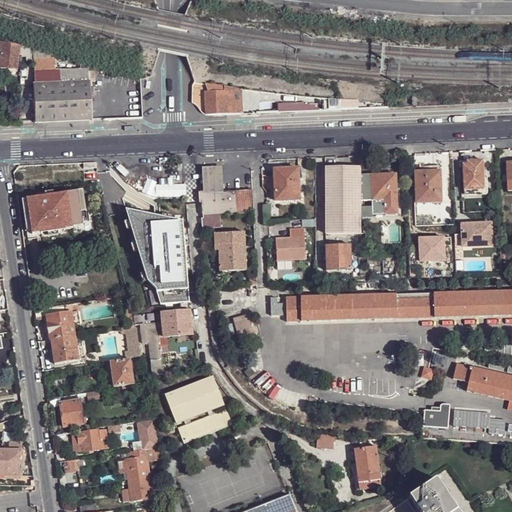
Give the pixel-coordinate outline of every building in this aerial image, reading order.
[(0,66),(16,68),(18,46),(0,42),(0,66)] [(55,52),(22,43),(21,58),(34,57),(55,56),(55,52)] [(112,79),(113,69),(55,52),(55,56),(56,69),(89,68),(89,72),(112,79)] [(56,69),(55,56),(34,57),(35,83),(56,82),(55,69),(56,69)] [(89,72),(89,68),(56,69),(55,69),(56,82),(89,80),(89,72)] [(91,119),(90,111),(89,80),(56,82),(35,83),(32,83),(34,114),(34,122),(91,120),(91,119)] [(21,84),(20,113),(20,114),(34,114),(32,83),(21,84)] [(226,92),(207,93),(208,114),(227,112),(226,92)] [(243,94),(226,92),(227,112),(244,112),(243,94)] [(486,190),(484,161),(464,162),(464,171),(466,191),(486,190)] [(202,174),(204,193),(226,191),(225,173),(224,166),(202,168),(202,174)] [(361,167),(326,168),(328,235),(362,235),(361,167)] [(300,200),(299,169),(275,170),(276,201),(300,200)] [(443,202),(441,175),(428,175),(428,172),(417,172),(419,185),(418,185),(419,203),(443,202)] [(372,176),(373,201),(386,200),(398,200),(397,184),(397,174),(372,176)] [(373,201),(372,176),(363,176),(365,201),(373,201)] [(38,197),(22,199),(25,220),(31,219),(32,229),(33,233),(84,226),(83,220),(81,208),(86,207),(83,186),(54,190),(54,194),(46,196),(45,193),(38,194),(38,197)] [(201,194),(203,214),(220,213),(237,211),(255,209),(254,189),(226,191),(204,193),(201,194)] [(399,215),(398,200),(386,200),(373,201),(374,216),(386,215),(399,215)] [(167,218),(130,212),(133,222),(135,232),(139,245),(141,254),(147,275),(149,285),(157,289),(161,305),(180,303),(189,302),(190,302),(189,293),(188,283),(187,270),(186,260),(185,245),(184,235),(183,221),(177,220),(167,218)] [(220,213),(203,214),(205,228),(221,227),(220,213)] [(318,218),(302,219),(302,227),(318,226),(318,218)] [(493,223),(463,225),(465,248),(495,246),(493,223)] [(308,230),(293,231),(294,241),(280,241),(281,263),(291,263),(309,262),(308,230)] [(221,273),(246,271),(244,234),(215,235),(215,247),(219,247),(219,253),(221,273)] [(411,252),(413,274),(417,274),(416,257),(419,256),(419,255),(453,251),(452,245),(429,248),(429,247),(421,248),(421,249),(419,249),(419,250),(418,250),(418,249),(413,249),(414,252),(411,252)] [(354,270),(353,246),(328,247),(330,271),(354,270)] [(291,263),(281,263),(282,271),(292,270),(291,263)] [(251,276),(252,285),(260,284),(259,275),(251,276)] [(511,292),(290,297),(290,304),(281,304),(281,298),(274,298),(274,316),(290,316),(290,322),(511,317),(511,292)] [(132,297),(123,299),(127,321),(122,322),(123,330),(135,328),(132,306),(132,297)] [(71,312),(70,307),(47,310),(48,316),(71,312)] [(163,322),(166,322),(191,319),(192,319),(191,309),(162,312),(163,322)] [(48,316),(47,310),(34,312),(36,320),(48,318),(48,316)] [(77,311),(71,312),(73,324),(79,323),(77,311)] [(48,318),(51,341),(74,337),(73,324),(71,312),(48,316),(48,318)] [(243,321),(236,323),(239,333),(241,341),(256,337),(250,315),(242,317),(243,321)] [(193,334),(191,319),(166,322),(163,322),(142,324),(145,344),(153,343),(155,377),(166,376),(164,337),(193,334)] [(123,330),(121,330),(122,335),(126,334),(129,351),(125,351),(126,359),(140,357),(139,345),(137,337),(136,328),(135,328),(123,330)] [(235,342),(241,341),(239,333),(232,335),(235,342)] [(55,364),(78,361),(74,337),(51,341),(52,345),(55,364)] [(130,359),(110,362),(110,363),(114,386),(114,387),(134,384),(130,359)] [(511,377),(459,365),(455,380),(470,384),(468,393),(510,403),(508,411),(511,411),(511,377)] [(435,371),(424,368),(421,379),(432,381),(435,371)] [(222,405),(211,377),(167,394),(178,422),(184,419),(212,409),(222,405)] [(61,404),(64,427),(84,424),(80,401),(61,404)] [(425,411),(423,428),(449,430),(451,405),(443,405),(441,407),(440,409),(440,412),(432,411),(425,411)] [(233,425),(226,409),(214,414),(186,425),(178,428),(184,443),(233,425)] [(214,414),(212,409),(184,419),(186,425),(214,414)] [(490,419),(490,413),(454,410),(453,426),(488,429),(488,433),(505,435),(506,420),(490,419)] [(133,443),(134,452),(155,449),(150,421),(139,423),(142,441),(133,443)] [(109,426),(110,433),(118,432),(117,425),(109,426)] [(106,429),(78,433),(78,435),(79,444),(82,444),(83,452),(88,451),(88,453),(94,452),(94,450),(109,448),(106,429)] [(335,434),(319,433),(318,448),(334,449),(335,434)] [(79,444),(78,435),(72,436),(73,453),(83,452),(82,444),(79,444)] [(11,442),(11,450),(22,451),(22,442),(11,442)] [(355,448),(361,490),(383,487),(377,445),(355,448)] [(127,473),(129,481),(149,479),(147,461),(156,459),(155,449),(134,452),(129,452),(130,460),(125,460),(127,469),(127,473)] [(0,475),(21,476),(22,451),(11,450),(2,450),(0,450),(0,475)] [(156,459),(147,461),(149,479),(159,477),(156,459)] [(75,461),(64,462),(66,474),(77,472),(75,461)] [(159,477),(149,479),(151,491),(161,489),(159,477)] [(149,479),(129,481),(130,489),(131,501),(131,502),(152,498),(153,506),(164,505),(161,489),(151,491),(149,479)] [(421,511),(459,511),(437,479),(411,496),(421,511)] [(131,501),(130,489),(121,491),(122,502),(131,501)] [(297,511),(291,496),(249,511),(297,511)] [(417,511),(408,498),(386,511),(417,511)]
